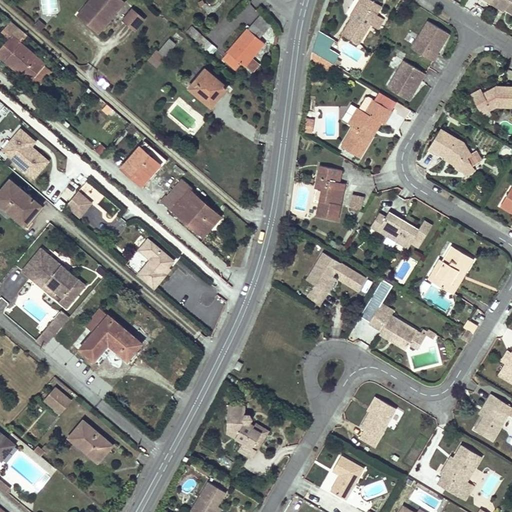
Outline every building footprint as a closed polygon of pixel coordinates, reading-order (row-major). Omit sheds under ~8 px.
[(41,0),(44,13),(57,11),(55,0),(41,0)] [(99,33),(125,2),(122,0),(89,0),(83,8),(91,14),(85,21),(99,33)] [(376,14),(381,5),(372,0),(359,0),(357,4),(359,5),(352,18),(342,34),(358,44),(376,14)] [(511,0),(485,0),(491,3),(492,1),(506,9),(511,12),(511,0)] [(506,9),(492,1),(491,3),(504,11),(506,9)] [(352,18),(359,5),(357,4),(349,17),(352,18)] [(91,14),(83,8),(78,14),(85,21),(91,14)] [(135,30),(145,19),(132,8),(123,20),(135,30)] [(378,28),(384,19),(376,14),(370,24),(378,28)] [(271,26),(260,15),(253,23),(265,33),(271,26)] [(34,27),(42,31),(46,23),(38,19),(34,27)] [(440,45),(443,40),(445,41),(449,33),(428,20),(411,47),(433,60),(442,46),(440,45)] [(11,35),(18,27),(11,21),(3,29),(11,36),(11,35)] [(252,57),(265,43),(260,38),(265,33),(253,23),(223,57),(237,69),(242,63),(245,65),(246,65),(253,71),(259,63),(252,57)] [(20,43),(27,35),(18,27),(11,35),(20,43)] [(329,48),(334,39),(319,30),(315,41),(329,48)] [(20,43),(11,35),(11,36),(0,48),(0,55),(18,71),(20,70),(32,80),(45,64),(20,43)] [(217,49),(200,35),(195,41),(206,50),(205,52),(211,56),(217,49)] [(165,57),(176,44),(169,38),(159,51),(165,57)] [(329,48),(315,41),(315,43),(312,50),(329,61),(334,64),(337,59),(340,55),(329,48)] [(157,67),(165,57),(157,50),(148,60),(157,67)] [(329,61),(312,50),(312,51),(310,60),(324,68),(329,61)] [(417,88),(425,73),(404,60),(388,87),(409,100),(414,93),(412,92),(415,86),(417,88)] [(329,72),(334,64),(329,61),(324,68),(329,72)] [(227,87),(205,68),(189,88),(209,105),(219,94),(220,95),(227,87)] [(29,83),(32,80),(20,70),(18,71),(16,72),(29,83)] [(105,88),(109,84),(102,78),(99,82),(105,88)] [(511,106),(511,86),(498,86),(497,91),(489,90),(483,93),(473,98),(482,114),(490,110),(497,106),(511,106)] [(473,98),(483,93),(481,89),(471,94),(473,98)] [(211,106),(220,95),(219,94),(209,105),(211,106)] [(374,128),(379,121),(381,122),(389,108),(369,96),(366,97),(360,108),(358,107),(349,123),(354,126),(341,147),(360,158),(372,137),(369,135),(373,128),(374,128)] [(118,113),(107,104),(102,109),(113,119),(118,113)] [(384,124),(392,110),(389,108),(381,122),(384,124)] [(491,122),(492,114),(490,110),(482,114),(484,118),(491,122)] [(312,131),(313,121),(306,119),(304,130),(312,131)] [(372,137),(381,122),(379,121),(374,128),(373,128),(369,135),(372,137)] [(48,161),(31,146),(35,141),(21,129),(3,150),(34,177),(48,161)] [(471,154),(464,142),(441,129),(429,150),(437,155),(438,152),(446,157),(448,155),(451,157),(451,158),(454,163),(457,169),(464,171),(472,166),(466,156),(471,154)] [(148,178),(160,164),(150,156),(155,150),(144,140),(121,167),(142,185),(148,178)] [(150,180),(167,160),(155,150),(150,156),(160,164),(148,178),(150,180)] [(454,163),(451,158),(451,157),(448,155),(446,157),(446,158),(454,163)] [(335,203),(339,182),(342,170),(320,165),(315,188),(322,190),(317,215),(337,220),(341,204),(335,203)] [(466,175),(474,170),(472,166),(464,171),(466,175)] [(42,206),(10,179),(0,191),(0,203),(25,225),(42,206)] [(220,216),(190,190),(192,187),(183,179),(172,191),(180,198),(176,203),(177,204),(173,209),(203,236),(220,216)] [(98,201),(104,192),(87,180),(81,189),(98,201)] [(341,204),(345,183),(339,182),(335,203),(341,204)] [(511,186),(501,205),(511,211),(511,186)] [(176,203),(180,198),(172,191),(167,197),(161,201),(173,209),(177,204),(176,203)] [(91,203),(78,192),(67,205),(80,216),(91,203)] [(360,208),(363,197),(353,194),(350,206),(360,208)] [(104,196),(97,205),(116,217),(122,207),(104,196)] [(419,247),(432,225),(424,220),(419,229),(405,221),(403,223),(400,221),(401,218),(389,211),(386,217),(379,213),(372,226),(409,248),(412,243),(419,247)] [(174,260),(148,238),(138,250),(150,260),(137,275),(154,289),(166,275),(164,273),(169,267),(174,260)] [(332,239),(329,244),(340,250),(343,245),(332,239)] [(465,274),(474,259),(452,245),(442,260),(439,259),(432,271),(437,273),(432,281),(449,291),(457,278),(455,277),(458,270),(465,274)] [(86,285),(41,247),(22,270),(30,277),(34,273),(57,293),(63,297),(61,299),(69,306),(86,285)] [(333,276),(337,270),(340,272),(340,276),(339,279),(359,291),(366,278),(324,252),(307,279),(315,285),(308,296),(319,304),(327,291),(325,290),(333,276)] [(282,273),(285,264),(278,262),(276,271),(282,273)] [(453,294),(465,274),(458,270),(455,277),(457,278),(449,291),(453,294)] [(280,279),(282,273),(276,271),(274,278),(280,279)] [(432,281),(437,273),(432,271),(428,278),(432,281)] [(57,293),(34,273),(30,277),(54,297),(57,293)] [(327,291),(336,278),(333,276),(325,290),(327,291)] [(69,306),(61,299),(59,301),(67,308),(69,306)] [(421,333),(391,315),(394,311),(381,303),(369,323),(382,330),(380,333),(390,339),(391,337),(394,339),(393,341),(406,349),(409,343),(418,348),(426,335),(425,335),(423,334),(421,333)] [(142,343),(101,308),(86,326),(93,332),(80,348),(94,361),(108,344),(127,360),(135,350),(142,343)] [(62,326),(54,319),(48,325),(57,333),(62,326)] [(473,333),(478,325),(469,320),(464,328),(467,329),(473,333)] [(436,334),(429,329),(427,332),(428,335),(434,338),(436,334)] [(468,342),(473,333),(467,329),(461,338),(468,342)] [(51,343),(59,348),(67,336),(59,331),(51,343)] [(127,360),(108,344),(94,361),(99,365),(107,356),(108,355),(109,355),(109,354),(110,354),(111,354),(112,353),(113,354),(114,354),(115,354),(116,354),(117,354),(117,355),(118,355),(119,356),(128,364),(138,352),(135,350),(127,360)] [(511,354),(511,353),(511,352),(508,350),(501,361),(506,364),(511,354)] [(511,353),(511,354),(506,364),(499,375),(511,382),(511,353)] [(70,401),(55,388),(45,400),(60,413),(70,401)] [(508,414),(508,413),(501,409),(505,403),(492,394),(487,402),(490,403),(482,415),(474,429),(492,440),(508,414)] [(370,411),(378,398),(375,396),(368,410),(370,411)] [(374,446),(396,408),(378,398),(370,411),(361,427),(365,430),(360,438),(374,446)] [(482,415),(490,403),(487,402),(480,414),(482,415)] [(511,416),(511,415),(511,406),(505,403),(501,409),(508,413),(508,414),(511,416)] [(252,458),(257,450),(253,447),(262,432),(253,427),(254,425),(250,422),(252,419),(250,414),(245,414),(246,406),(228,405),(227,421),(233,424),(231,428),(238,433),(235,437),(243,442),(238,450),(252,458)] [(113,444),(84,420),(70,437),(99,461),(113,444)] [(235,437),(238,433),(231,428),(233,424),(227,421),(227,432),(235,437)] [(268,431),(256,423),(254,425),(253,427),(262,432),(253,447),(257,450),(268,431)] [(14,445),(0,433),(0,457),(2,459),(14,445)] [(464,499),(469,490),(463,487),(467,481),(482,456),(462,444),(454,457),(452,460),(449,459),(441,473),(443,475),(451,480),(446,488),(464,499)] [(41,456),(45,452),(41,449),(37,446),(34,450),(41,456)] [(47,454),(50,450),(44,446),(41,449),(45,452),(47,454)] [(346,499),(363,468),(341,455),(333,470),(340,474),(341,475),(340,478),(339,477),(331,491),(346,499)] [(451,480),(443,475),(438,484),(446,488),(451,480)] [(215,511),(219,506),(217,505),(226,492),(209,481),(191,511),(192,511),(215,511)] [(470,491),(473,485),(467,481),(463,487),(469,490),(470,491)] [(9,487),(3,482),(0,486),(5,491),(9,487)]
